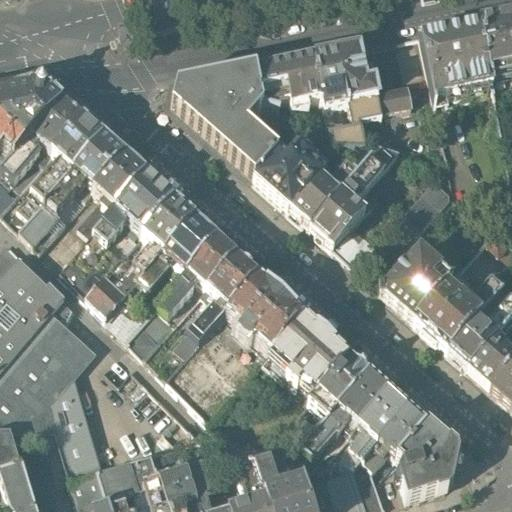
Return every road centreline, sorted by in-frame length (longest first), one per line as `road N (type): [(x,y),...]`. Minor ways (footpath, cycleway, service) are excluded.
road 1 (residential): [(52,51),(511,462)]
road 2 (tertiary): [(52,51),(140,72),(474,0)]
road 3 (tertiary): [(165,0),(112,10),(52,51)]
